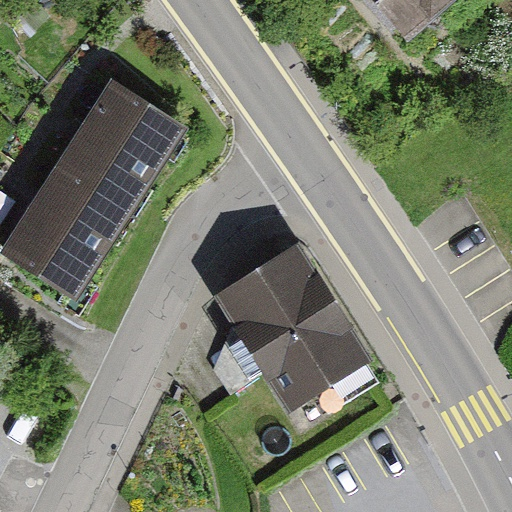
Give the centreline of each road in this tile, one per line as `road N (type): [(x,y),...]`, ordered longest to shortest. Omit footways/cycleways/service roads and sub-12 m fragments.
road 1 (residential): [(306,151),(228,213),(193,256),(65,511)]
road 2 (tertiary): [(306,151),(511,482)]
road 3 (tertiary): [(197,0),(306,151)]
